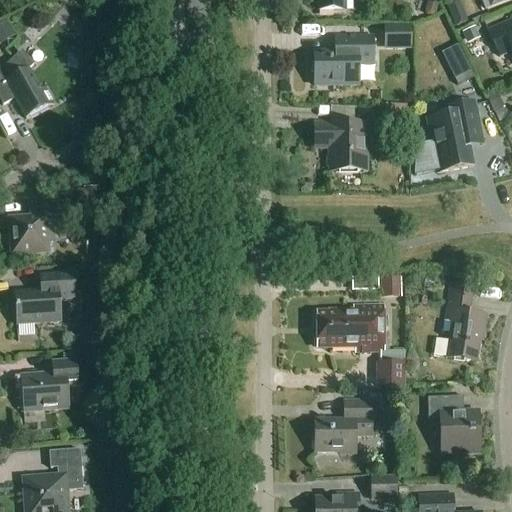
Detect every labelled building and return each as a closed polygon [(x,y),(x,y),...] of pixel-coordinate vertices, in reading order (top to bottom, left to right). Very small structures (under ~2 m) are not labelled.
[(311,0),(311,3),(316,3),(316,13),(342,13),(342,3),(359,3),(358,0),(311,0)] [(511,0),(479,0),(484,12),(511,0)] [(427,3),(424,13),(426,17),(431,19),(434,17),(437,6),(435,3),(431,1),(427,3)] [(457,2),(446,7),(455,28),(466,23),(457,2)] [(511,56),(511,20),(486,32),(498,59),(511,53),(511,56)] [(5,23),(0,25),(0,44),(13,37),(5,23)] [(400,26),(384,26),(384,40),(398,40),(398,46),(410,46),(410,29),(400,29),(400,26)] [(473,29),(462,34),(467,46),(479,41),(473,29)] [(333,56),(311,56),(312,90),(357,89),(357,69),(370,69),(370,40),(333,41),(333,56)] [(465,44),(448,52),(464,84),(480,76),(465,44)] [(39,93),(28,72),(33,67),(21,54),(6,67),(0,70),(0,104),(2,108),(14,101),(25,121),(54,105),(45,89),(39,93)] [(497,95),(486,100),(493,115),(504,110),(497,95)] [(468,150),(482,148),(474,105),(451,109),(453,117),(430,121),(433,136),(430,137),(437,176),(472,169),(468,150)] [(327,110),(327,124),(313,124),(312,143),(316,144),(316,151),(328,151),(328,161),(326,161),(326,170),(329,170),(329,173),(363,174),(363,156),(367,156),(367,134),(365,134),(365,128),(353,128),(353,110),(327,110)] [(410,136),(411,115),(381,113),(380,134),(410,136)] [(93,191),(79,192),(80,207),(94,206),(96,206),(95,191),(93,191)] [(44,219),(57,218),(56,204),(28,206),(29,220),(9,221),(11,257),(47,255),(44,219)] [(58,303),(74,302),(72,275),(39,278),(40,294),(14,295),(16,327),(60,324),(58,303)] [(380,281),(380,301),(401,300),(400,281),(380,281)] [(486,318),(469,316),(473,289),(448,285),(443,322),(450,323),(447,344),(434,342),(432,359),(445,361),(476,365),(481,336),(483,336),(486,318)] [(354,355),(384,355),(383,308),(351,308),(351,313),(328,313),(328,316),(315,316),(315,350),(353,350),(354,355)] [(107,354),(93,355),(93,365),(107,364),(107,354)] [(65,390),(77,389),(75,363),(51,365),(52,379),(20,381),(22,413),(67,409),(65,390)] [(404,367),(375,367),(375,390),(404,390),(404,367)] [(394,392),(382,391),(382,404),(394,404),(394,392)] [(478,456),(477,413),(462,414),(462,399),(426,400),(427,429),(439,428),(440,457),(478,456)] [(354,439),(370,439),(369,403),(343,404),(344,423),(314,423),(314,455),(340,455),(340,456),(354,456),(354,439)] [(65,511),(64,494),(82,493),(79,452),(48,454),(50,471),(56,471),(57,480),(23,482),(25,511),(65,511)] [(370,479),(370,504),(396,504),(396,478),(370,479)] [(357,511),(358,497),(338,497),(338,501),(314,501),(313,511),(357,511)] [(452,511),(452,497),(417,498),(417,511),(452,511)]
